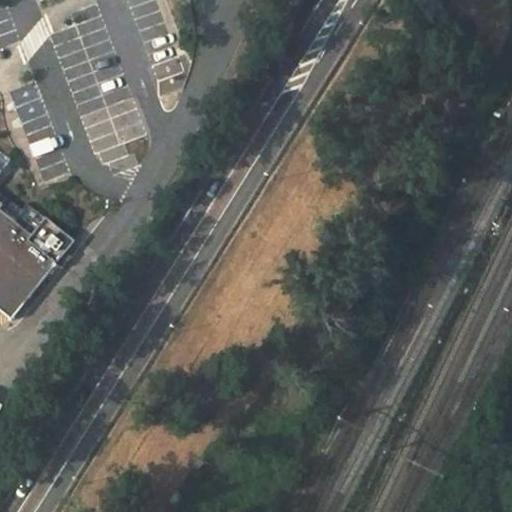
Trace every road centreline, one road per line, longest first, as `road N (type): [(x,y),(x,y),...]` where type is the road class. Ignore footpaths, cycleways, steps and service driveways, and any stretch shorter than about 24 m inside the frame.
road 1 (secondary): [(340,5),(5,511)]
road 2 (secondary): [(42,511),(340,5)]
